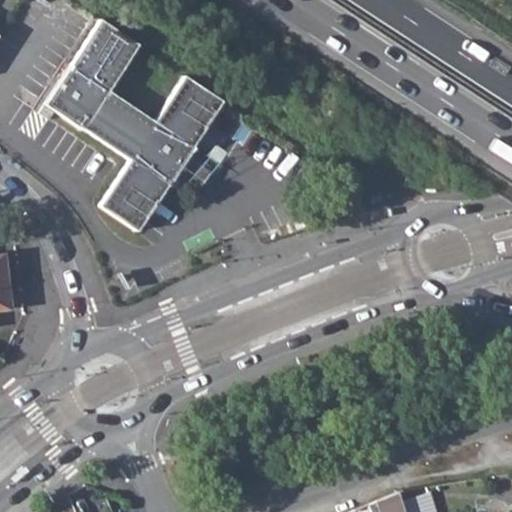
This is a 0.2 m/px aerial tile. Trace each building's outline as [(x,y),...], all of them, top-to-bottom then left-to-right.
[(137,44),(99,19),(42,104),(126,159),(95,205),(133,231),(164,186),(164,185),(175,191),(200,154),(190,147),(191,145),(220,100),(183,75),(152,121),(106,91),(137,44)] [(51,112),(41,105),(37,112),(46,119),(51,112)] [(164,186),(186,201),(213,160),(191,145),(190,147),(200,154),(175,191),(164,185),(164,186)] [(398,511),(395,502),(393,492),(372,501),(375,511),(398,511)] [(429,511),(424,493),(395,502),(398,511),(429,511)]
